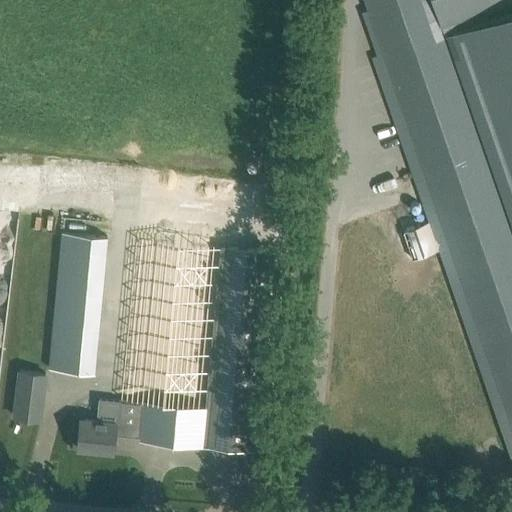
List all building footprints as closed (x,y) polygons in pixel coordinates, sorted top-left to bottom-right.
[(511,228),(508,218),(441,27),(431,0),(364,0),(368,9),(362,11),(377,54),(372,56),(429,221),(407,229),(407,230),(404,231),(413,258),(439,249),(511,460),(511,228)] [(511,2),(441,27),(508,218),(511,217),(511,220),(511,2)] [(96,372),(109,235),(62,231),(49,367),(96,372)] [(253,449),(272,249),(135,236),(116,418),(81,414),(78,447),(114,451),(116,434),(140,436),(140,439),(210,446),(210,445),(253,449)] [(41,418),(47,372),(21,368),(15,415),(41,418)]
